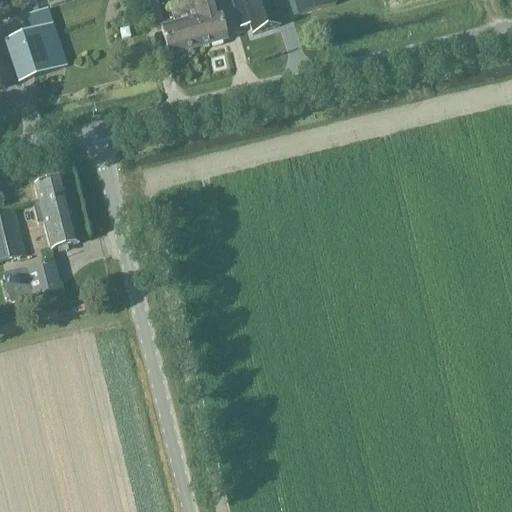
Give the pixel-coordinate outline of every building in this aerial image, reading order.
[(36,4),(34,0),(20,0),(23,9),(36,4)] [(161,23),(154,0),(136,0),(144,28),(161,23)] [(190,0),(190,1),(203,47),(223,41),(211,0),(190,0)] [(252,36),(278,28),(269,0),(228,0),(240,32),(249,28),(252,36)] [(332,0),(284,0),(291,21),(335,7),(332,0)] [(203,47),(190,1),(168,8),(172,24),(159,27),(168,57),(203,47)] [(0,11),(0,20),(11,16),(8,8),(7,9),(0,11)] [(64,66),(50,27),(45,11),(25,18),(30,34),(4,43),(18,84),(49,74),(48,72),(64,66)] [(120,43),(130,40),(127,31),(117,34),(120,43)] [(33,189),(36,202),(30,204),(36,228),(42,226),(49,256),(76,249),(61,183),(33,189)] [(0,264),(24,259),(12,213),(0,216),(0,264)] [(52,264),(27,271),(11,275),(18,303),(34,298),(34,299),(60,293),(52,264)] [(92,302),(105,298),(101,286),(88,289),(92,302)]
